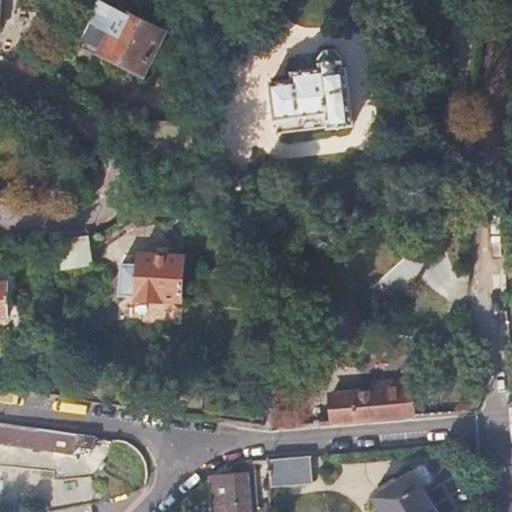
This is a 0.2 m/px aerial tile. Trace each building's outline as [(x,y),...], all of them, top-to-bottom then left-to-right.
[(143,72),(163,30),(103,0),(99,0),(79,39),(143,72)] [(6,58),(22,66),(35,37),(19,29),(6,58)] [(270,85),(275,120),(326,114),(329,129),(355,124),(347,69),(341,70),(338,69),(341,63),(342,58),(333,50),(325,50),(320,58),(290,63),(293,82),(270,85)] [(198,92),(197,147),(217,148),(219,92),(198,91),(198,92)] [(88,235),(65,238),(62,239),(67,268),(94,264),(88,235)] [(183,296),(186,256),(142,254),(141,262),(123,260),(122,292),(137,293),(139,296),(162,298),(164,295),(183,296)] [(0,280),(0,313),(9,313),(9,281),(0,280)] [(392,416),(414,414),(410,382),(376,384),(376,392),(333,395),(335,421),(392,416)] [(94,447),(96,436),(0,421),(0,439),(75,451),(77,445),(94,447)] [(271,479),(272,479),(296,477),(298,482),(315,480),(313,454),(269,458),(270,473),(271,479)] [(253,474),(270,473),(269,458),(267,458),(253,460),(253,474)] [(253,496),(253,474),(253,460),(241,462),(237,464),(237,473),(213,475),(215,511),(241,511),(241,498),(253,496)] [(385,511),(441,511),(426,486),(436,479),(427,464),(375,495),(385,511)]
